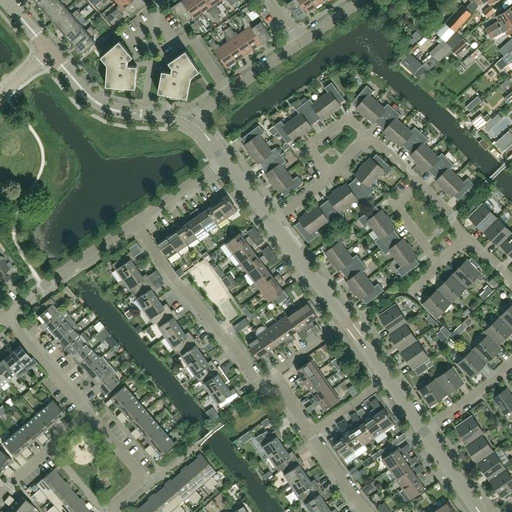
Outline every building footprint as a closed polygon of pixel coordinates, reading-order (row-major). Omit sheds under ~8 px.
[(46,14),(61,0),(44,0),(39,5),(46,14)] [(53,22),(67,9),(63,4),(67,0),(61,0),(46,14),(53,22)] [(115,17),(134,0),(117,0),(116,2),(119,5),(117,7),(117,9),(112,13),(115,17)] [(132,17),(147,4),(143,0),(134,0),(115,17),(118,20),(123,16),(120,13),(125,8),(132,17)] [(202,13),(193,0),(182,0),(181,1),(200,28),(203,25),(200,20),(200,17),(199,15),(202,13)] [(221,21),(217,16),(206,0),(193,0),(202,13),(206,10),(207,12),(210,13),(217,23),(221,21)] [(221,13),(217,8),(218,5),(216,3),(220,0),(219,0),(206,0),(217,16),(221,13)] [(306,14),(297,0),(292,0),(286,4),(297,20),(306,14)] [(315,8),(310,0),(297,0),(306,14),(315,8)] [(455,32),(480,5),(477,0),(476,0),(469,0),(471,2),(465,8),(462,5),(435,33),(443,40),(429,54),(431,55),(422,64),(409,53),(400,62),(419,79),(451,50),(463,39),(455,32)] [(200,28),(181,1),(172,7),(183,23),(191,17),(195,23),(192,25),(196,31),(200,28)] [(491,5),(482,13),(487,18),(495,10),(491,5)] [(488,34),(511,19),(511,7),(496,17),(499,21),(485,29),(488,34)] [(60,30),(80,13),(77,10),(72,14),(67,9),(53,22),(60,30)] [(67,38),(82,26),(77,20),(82,16),(80,13),(60,30),(67,38)] [(111,13),(106,18),(109,22),(115,17),(112,13),(111,13)] [(272,37),(261,22),(252,28),(249,22),(252,20),(248,14),(244,17),(263,44),(272,37)] [(131,19),(138,26),(142,22),(136,15),(131,19)] [(263,44),(244,17),(241,19),(244,25),(244,27),(245,29),(242,32),(254,50),(263,44)] [(507,34),(511,31),(511,19),(488,34),(485,36),(487,39),(490,38),(491,39),(505,31),(507,34)] [(74,46),(94,29),(91,26),(86,31),(82,26),(67,38),(74,46)] [(254,50),(242,32),(238,35),(236,33),(234,32),(230,27),(226,29),(245,56),(254,50)] [(81,55),(96,42),(91,37),(96,32),(94,29),(74,46),(81,55)] [(245,56),(226,29),(223,32),(226,37),(226,40),(227,42),(224,44),(236,62),(245,56)] [(504,56),(511,49),(511,38),(499,50),(504,56)] [(236,62),(224,44),(220,47),(219,45),(216,44),(212,39),(208,41),(227,69),(236,62)] [(468,45),(463,39),(451,50),(456,56),(468,45)] [(133,56),(119,41),(101,57),(108,64),(128,66),(128,60),(133,56)] [(511,49),(508,52),(504,56),(502,58),(507,65),(510,62),(511,64),(511,49)] [(200,71),(186,51),(169,62),(172,68),(171,73),(191,77),(200,71)] [(478,53),(462,60),(466,68),(482,61),(478,53)] [(499,62),(494,66),(499,72),(504,69),(499,62)] [(135,88),(137,66),(128,66),(108,64),(106,86),(135,88)] [(187,98),(191,77),(171,73),(162,71),(158,92),(187,98)] [(345,100),(332,82),(324,88),(328,92),(320,98),(332,113),(341,106),(340,104),(345,100)] [(364,116),(377,101),(370,95),(373,91),(367,85),(352,102),(357,106),(356,108),(364,116)] [(477,97),(466,107),(469,111),(481,101),(477,97)] [(332,113),(320,98),(313,103),(310,99),(308,100),(303,104),(316,122),(321,118),(322,120),(332,113)] [(300,101),(300,100),(293,106),(299,114),(292,120),(303,135),(312,127),(311,126),(316,122),(303,104),(300,101)] [(379,126),(394,109),(387,103),(384,108),(377,101),(364,116),(373,123),(375,122),(379,126)] [(391,139),(404,125),(397,119),(401,115),(395,110),(397,106),(394,109),(379,126),(384,130),(383,132),(391,139)] [(473,129),(476,132),(482,127),(481,127),(488,121),(483,116),(478,121),(473,125),(475,127),(473,129)] [(303,135),(292,120),(284,125),(281,121),(274,126),(287,144),(292,140),(294,142),(303,135)] [(479,130),(484,135),(496,126),(491,120),(479,130)] [(265,143),(260,136),(264,133),(259,125),(241,139),(245,144),(243,145),(250,155),(265,143)] [(407,149),(422,133),(415,127),(411,131),(404,125),(391,139),(401,147),(402,145),(407,149)] [(431,150),(425,144),(429,140),(422,133),(407,149),(411,154),(410,155),(418,164),(431,150)] [(263,168),(281,154),(276,147),(271,151),(265,143),(250,155),(258,164),(259,163),(263,168)] [(432,175),(448,159),(445,156),(442,153),(438,157),(431,150),(418,164),(426,172),(428,170),(432,175)] [(287,172),(282,165),(286,161),(281,154),(263,168),(267,173),(265,174),(272,183),(287,172)] [(393,169),(376,154),(372,159),(370,158),(363,166),(377,179),(383,172),(387,175),(393,169)] [(457,176),(450,169),(454,165),(448,159),(432,175),(437,179),(435,181),(444,189),(457,176)] [(371,186),(377,179),(363,166),(355,175),(356,177),(352,182),(368,198),(375,189),(371,186)] [(285,197),(303,183),(297,176),(293,179),(287,172),(272,183),(279,193),(281,191),(285,197)] [(458,200),(474,185),(467,178),(463,182),(457,176),(444,189),(452,197),(453,196),(458,200)] [(368,198),(352,182),(347,185),(346,183),(336,191),(348,206),(355,200),(359,204),(368,198)] [(348,206),(336,191),(327,198),(329,199),(323,203),(337,221),(344,216),(341,211),(348,206)] [(237,210),(227,195),(217,202),(227,217),(237,210)] [(227,217),(217,202),(213,198),(210,200),(213,205),(207,209),(217,224),(227,217)] [(483,204),(482,203),(477,208),(474,204),(466,212),(469,216),(468,217),(484,232),(497,218),(490,211),(494,207),(487,200),(483,204)] [(337,221),(323,203),(319,207),(317,205),(308,212),(319,227),(327,222),(330,226),(337,221)] [(388,219),(381,209),(380,211),(376,206),(358,219),(363,226),(368,223),(373,230),(388,219)] [(217,224),(207,209),(201,214),(197,209),(194,211),(207,231),(217,224)] [(207,231),(194,211),(190,214),(193,219),(187,223),(197,238),(207,231)] [(319,227),(308,212),(299,219),(300,221),(295,225),(308,243),(315,237),(312,233),(319,227)] [(498,247),(511,233),(511,232),(511,233),(497,218),(484,232),(498,247)] [(397,235),(394,230),(395,228),(388,219),(373,230),(379,238),(375,241),(380,248),(397,235)] [(358,221),(353,225),(358,232),(363,228),(358,221)] [(197,238),(187,223),(181,227),(177,222),(174,225),(177,230),(188,245),(197,238)] [(188,245),(177,230),(174,225),(170,227),(174,232),(167,236),(178,251),(188,245)] [(228,257),(233,254),(252,239),(249,236),(245,239),(240,233),(221,247),(228,257)] [(346,251),(341,243),(345,240),(340,233),(322,246),(326,251),(324,253),(331,262),(346,251)] [(511,233),(498,247),(499,248),(501,246),(511,257),(511,233)] [(410,248),(403,238),(401,240),(397,235),(380,248),(385,255),(390,251),(395,259),(410,248)] [(178,251),(167,236),(161,241),(158,236),(154,238),(168,259),(178,251)] [(240,263),(254,252),(250,246),(255,243),(252,239),(233,254),(240,263)] [(419,264),(415,258),(417,257),(410,248),(395,259),(401,266),(396,270),(402,277),(419,264)] [(137,269),(131,260),(135,257),(131,251),(112,264),(122,280),(137,269)] [(344,275),(362,261),(357,255),(352,258),(346,251),(331,262),(339,271),(340,270),(344,275)] [(247,273),(267,258),(264,255),(259,259),(254,252),(240,263),(247,273)] [(10,269),(4,259),(5,258),(0,255),(0,282),(2,285),(11,278),(9,275),(6,277),(4,273),(10,269)] [(254,283),(269,272),(264,266),(269,262),(267,258),(247,273),(254,283)] [(466,288),(481,273),(467,259),(452,274),(466,288)] [(368,279),(363,272),(367,268),(362,261),(344,275),(348,280),(346,281),(353,291),(368,279)] [(133,294),(152,281),(148,276),(144,279),(137,269),(122,280),(132,294),(130,295),(131,297),(133,295),(133,294)] [(262,292),(281,277),(278,274),(273,278),(269,272),(254,283),(262,292)] [(451,303),(466,288),(452,274),(437,289),(451,303)] [(222,279),(227,287),(228,287),(231,284),(232,284),(230,282),(227,276),(222,279)] [(269,302),(284,291),(279,285),(284,281),(281,277),(262,292),(269,302)] [(498,283),(493,278),(489,282),(494,287),(498,283)] [(366,304),(384,290),(378,283),(374,287),(368,279),(353,291),(360,300),(362,299),(366,304)] [(158,299),(151,289),(155,286),(152,281),(133,294),(133,295),(143,309),(158,299)] [(436,319),(451,303),(437,289),(422,305),(436,319)] [(41,328),(61,311),(60,309),(58,310),(53,304),(55,302),(51,298),(38,307),(43,313),(38,317),(43,322),(39,326),(41,328)] [(172,311),(168,306),(164,308),(158,299),(143,309),(153,324),(155,323),(172,311)] [(317,316),(307,301),(297,308),(311,328),(314,326),(311,321),(317,316)] [(407,322),(395,304),(378,315),(390,332),(388,334),(389,334),(407,322)] [(511,329),(511,304),(500,317),(511,329)] [(71,316),(64,308),(61,311),(41,328),(43,331),(47,327),(52,332),(66,320),(70,317),(71,316)] [(311,328),(297,308),(287,315),(297,330),(303,326),(307,331),(311,328)] [(180,327),(174,317),(177,315),(174,309),(172,311),(155,323),(165,337),(180,327)] [(252,321),(258,316),(255,312),(249,317),(252,321)] [(297,330),(287,315),(277,322),(291,342),(295,340),(291,335),(297,330)] [(54,344),(74,326),(77,324),(70,317),(66,320),(52,332),(56,338),(52,341),(54,344)] [(502,348),(499,345),(511,331),(511,329),(500,317),(485,331),(501,349),(502,348)] [(249,325),(245,319),(239,323),(243,329),(249,325)] [(471,323),(467,319),(461,324),(465,329),(471,323)] [(291,342),(277,322),(267,329),(278,344),(284,340),(287,345),(291,342)] [(417,340),(405,324),(407,322),(389,334),(401,352),(417,340)] [(98,323),(92,329),(98,335),(104,329),(98,323)] [(65,348),(80,335),(75,329),(76,328),(74,326),(54,344),(57,346),(61,343),(65,348)] [(440,330),(448,338),(451,333),(443,326),(440,330)] [(194,339),(191,334),(187,337),(180,327),(165,337),(176,353),(178,351),(177,351),(194,339)] [(278,344),(267,329),(257,336),(271,356),(275,353),(271,348),(278,344)] [(461,337),(455,330),(450,335),(456,342),(461,337)] [(486,363),(501,349),(485,331),(484,332),(487,335),(473,349),(486,363)] [(68,359),(88,342),(90,340),(83,332),(80,335),(65,348),(70,353),(66,356),(68,359)] [(271,356),(257,336),(247,343),(258,358),(264,353),(268,358),(271,356)] [(203,355),(196,346),(200,343),(196,338),(194,339),(177,351),(178,351),(188,366),(203,355)] [(429,358),(417,340),(401,352),(413,370),(414,369),(413,369),(419,365),(424,361),(428,359),(429,358)] [(78,363),(93,351),(88,345),(89,344),(88,342),(68,359),(70,362),(74,358),(78,363)] [(31,359),(19,345),(13,350),(10,346),(7,349),(26,370),(37,364),(32,358),(31,359)] [(26,370),(7,349),(5,351),(8,355),(3,359),(15,374),(16,373),(18,376),(27,371),(26,370)] [(470,378),(486,363),(473,349),(457,364),(470,378)] [(81,374),(101,357),(99,355),(98,357),(93,351),(78,363),(83,368),(79,372),(81,374)] [(217,367),(213,362),(209,365),(203,355),(188,366),(198,381),(200,379),(217,367)] [(92,379),(109,364),(102,356),(101,357),(81,374),(83,377),(87,374),(92,379)] [(307,357),(298,363),(300,368),(310,361),(307,357)] [(15,374),(3,359),(0,361),(0,371),(9,382),(11,380),(10,379),(15,374)] [(433,365),(428,359),(424,361),(429,368),(433,365)] [(296,386),(299,384),(304,380),(319,370),(312,360),(310,361),(300,368),(297,370),(301,377),(293,382),(296,386)] [(424,361),(419,365),(424,371),(429,368),(424,361)] [(325,376),(335,368),(331,363),(321,370),(325,376)] [(94,390),(114,373),(116,372),(109,364),(92,379),(96,384),(92,387),(94,390)] [(210,394),(225,384),(229,381),(219,366),(217,367),(200,379),(210,394)] [(465,382),(454,366),(436,378),(447,395),(465,382)] [(511,372),(509,369),(503,374),(507,378),(511,373),(511,372)] [(311,390),(326,380),(319,370),(304,380),(299,384),(301,387),(306,384),(311,390)] [(9,382),(0,371),(0,386),(0,387),(6,382),(7,383),(9,382)] [(105,395),(120,382),(114,376),(116,374),(114,373),(94,390),(97,392),(101,389),(105,395)] [(447,395),(436,378),(418,391),(429,407),(447,395)] [(313,404),(318,400),(333,390),(326,380),(311,390),(315,396),(310,400),(313,404)] [(239,396),(236,391),(232,393),(225,384),(210,394),(220,409),(239,396)] [(119,406),(132,394),(125,386),(111,397),(112,398),(105,404),(108,407),(115,401),(119,406)] [(511,396),(506,388),(494,397),(505,414),(511,408),(511,396)] [(340,400),(333,390),(318,400),(313,404),(315,407),(316,406),(320,403),(325,410),(340,400)] [(119,420),(139,402),(132,394),(119,406),(123,411),(116,417),(119,420)] [(64,413),(52,400),(44,407),(61,427),(64,425),(59,418),(64,413)] [(133,422),(146,411),(139,402),(119,420),(122,423),(129,417),(133,422)] [(61,427),(44,407),(36,414),(47,428),(52,423),(58,430),(61,427)] [(0,421),(2,424),(8,419),(0,409),(0,421)] [(370,411),(374,416),(384,431),(394,424),(384,409),(377,414),(373,409),(370,411)] [(362,410),(357,413),(360,419),(366,416),(362,410)] [(133,436),(153,419),(146,411),(133,422),(137,427),(131,433),(133,436)] [(384,431),(374,416),(370,411),(366,414),(370,419),(364,423),(370,432),(374,438),(384,431)] [(47,428),(36,414),(28,422),(45,442),(48,439),(42,432),(47,428)] [(484,433),(471,415),(455,426),(467,444),(465,445),(466,446),(484,433)] [(268,418),(262,422),(266,427),(271,423),(268,418)] [(147,438),(160,427),(153,419),(133,436),(136,439),(143,434),(147,438)] [(45,442),(28,422),(19,429),(31,442),(36,438),(42,444),(45,442)] [(374,438),(370,432),(364,423),(357,427),(354,422),(350,425),(356,432),(364,445),(374,438)] [(364,445),(356,432),(350,425),(346,427),(350,432),(344,437),(354,452),(364,445)] [(148,453),(168,436),(160,427),(147,438),(151,444),(145,449),(148,453)] [(31,442),(19,429),(11,436),(28,456),(32,453),(26,446),(31,442)] [(267,430),(256,438),(268,457),(283,446),(277,437),(281,434),(277,429),(269,434),(267,430)] [(494,452),(482,435),(484,434),(484,433),(466,446),(477,463),(494,452)] [(28,456),(11,436),(3,443),(14,456),(19,452),(25,458),(28,456)] [(162,455),(175,444),(168,436),(148,453),(150,456),(157,450),(162,455)] [(357,456),(354,452),(344,437),(338,441),(334,436),(330,439),(344,459),(347,463),(357,456)] [(297,458),(294,453),(290,456),(283,446),(268,457),(279,472),(281,470),(297,458)] [(389,469),(409,455),(407,452),(401,455),(397,449),(382,459),(389,469)] [(11,460),(0,450),(0,464),(11,474),(14,471),(7,465),(11,460)] [(505,469),(494,452),(477,463),(489,480),(505,469)] [(217,472),(202,455),(193,462),(214,486),(217,482),(212,476),(217,472)] [(396,479),(411,469),(406,463),(412,459),(409,455),(389,469),(396,479)] [(306,475),(299,465),(303,462),(299,457),(297,458),(281,470),(291,485),(306,475)] [(214,486),(193,462),(185,469),(200,487),(205,483),(210,489),(214,486)] [(11,474),(0,464),(0,473),(1,472),(8,477),(11,474)] [(359,471),(355,466),(349,471),(352,475),(359,471)] [(36,498),(60,477),(53,469),(35,484),(39,489),(33,494),(36,498)] [(200,487),(185,469),(177,476),(197,500),(201,497),(196,491),(200,487)] [(403,489),(423,475),(420,471),(415,475),(411,469),(396,479),(403,489)] [(511,478),(505,469),(489,480),(502,498),(511,490),(511,478)] [(352,476),(356,481),(362,477),(359,472),(352,476)] [(320,487),(316,482),(312,484),(306,475),(291,485),(301,500),(320,487)] [(406,502),(425,489),(420,482),(425,479),(423,475),(403,489),(399,491),(406,502)] [(197,500),(177,476),(168,483),(184,501),(188,497),(193,503),(197,500)] [(50,501),(67,485),(60,477),(36,498),(40,502),(46,497),(50,501)] [(185,511),(179,505),(184,501),(168,483),(160,490),(178,511),(185,511)] [(48,511),(53,511),(75,494),(67,485),(50,501),(54,505),(47,511),(48,511)] [(373,489),(370,485),(362,490),(366,494),(373,489)] [(309,511),(314,511),(326,504),(320,495),(323,492),(320,487),(301,500),(309,511)] [(178,511),(160,490),(152,497),(164,511),(170,511),(172,511),(178,511)] [(70,511),(82,502),(75,494),(53,511),(70,511)] [(29,511),(34,507),(20,495),(16,501),(9,495),(6,498),(23,511),(29,511)] [(164,511),(152,497),(144,504),(150,511),(164,511)] [(23,511),(6,498),(4,502),(11,507),(6,511),(23,511)] [(454,511),(447,501),(436,508),(439,511),(454,511)] [(86,511),(89,510),(82,502),(70,511),(86,511)] [(384,503),(378,507),(381,511),(387,507),(384,503)]
